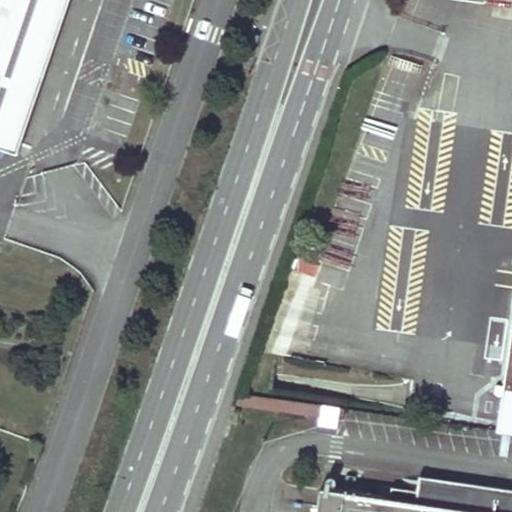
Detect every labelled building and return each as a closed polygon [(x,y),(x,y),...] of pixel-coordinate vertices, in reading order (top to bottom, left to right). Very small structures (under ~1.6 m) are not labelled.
[(0,0),(0,148),(17,154),(69,0),(0,0)] [(511,346),(506,389),(501,425),(500,429),(511,430),(511,346)] [(299,416),(301,403),(239,394),(234,408),(299,416)] [(338,429),(341,408),(301,403),(299,416),(321,418),(320,427),(338,429)] [(511,511),(511,492),(421,479),(419,493),(393,489),(391,499),(322,489),(318,511),(511,511)]
